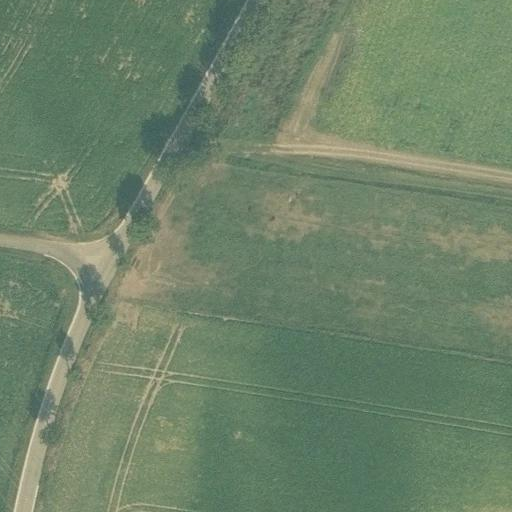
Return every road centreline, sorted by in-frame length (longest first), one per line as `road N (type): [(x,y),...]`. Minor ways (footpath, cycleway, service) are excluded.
road 1 (track): [(177,143),(511,195)]
road 2 (unclassified): [(103,269),(255,0)]
road 3 (unclassified): [(24,511),(57,383),(103,269)]
